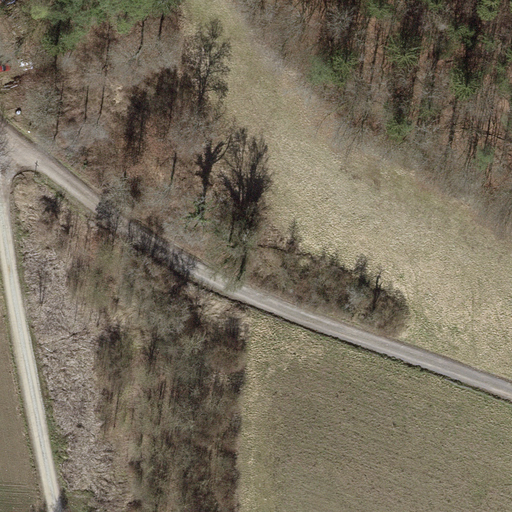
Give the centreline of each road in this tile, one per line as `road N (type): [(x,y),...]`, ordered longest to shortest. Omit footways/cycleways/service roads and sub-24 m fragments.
road 1 (track): [(511,386),(200,261),(0,123)]
road 2 (track): [(0,178),(67,511)]
